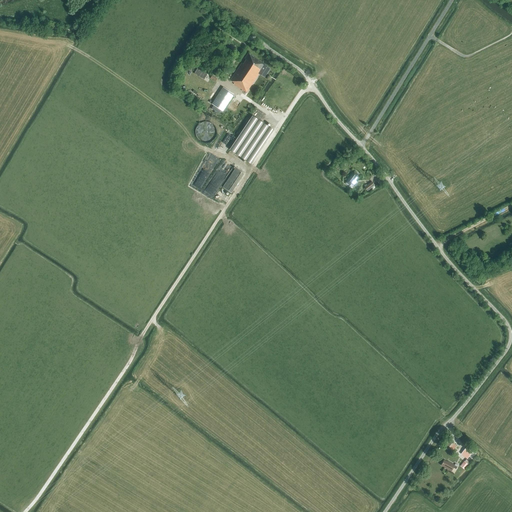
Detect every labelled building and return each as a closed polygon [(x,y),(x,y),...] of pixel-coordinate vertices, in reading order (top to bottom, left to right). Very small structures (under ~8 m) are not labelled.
[(242,63),(230,80),(234,83),(234,84),(246,93),(260,72),(263,73),(267,67),(265,65),(248,54),(245,59),(246,60),(243,64),(242,63)] [(197,68),(194,73),(204,79),(204,80),(207,74),(197,68)] [(212,104),(222,111),(234,94),(223,88),(212,104)] [(252,116),(230,150),(251,164),(274,130),(252,116)] [(196,128),(195,132),(196,136),(198,140),(202,142),(206,143),(210,142),(214,140),(216,136),(217,132),(216,128),(214,125),(210,123),(206,122),(202,123),(198,125),(196,128)] [(244,174),(235,168),(222,188),(231,194),(244,174)] [(359,178),(357,176),(358,175),(354,171),(346,182),(350,185),(349,187),(351,188),(359,178)] [(367,191),(371,188),(374,185),(371,181),(364,187),(367,191)] [(467,446),(461,454),(467,459),(473,451),(467,446)] [(444,460),(441,465),(445,467),(444,468),(451,471),(453,468),(456,469),(457,467),(454,465),(448,462),(447,462),(444,460)]
